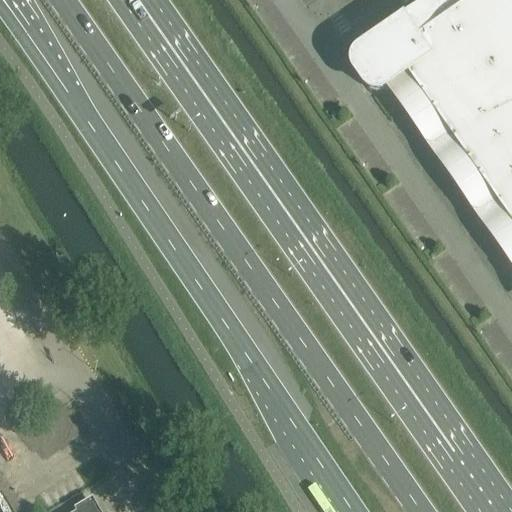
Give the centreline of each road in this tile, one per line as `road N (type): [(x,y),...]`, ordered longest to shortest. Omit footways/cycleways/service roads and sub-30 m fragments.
road 1 (primary): [(495,511),(135,0)]
road 2 (primary): [(60,0),(419,511)]
road 3 (residential): [(315,42),(511,327)]
road 4 (unclassified): [(156,511),(68,363),(0,410)]
